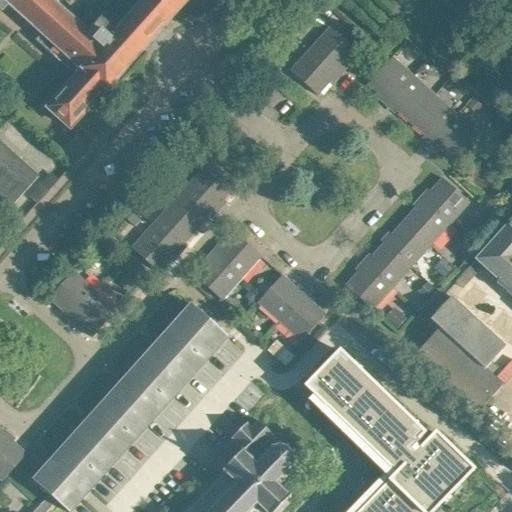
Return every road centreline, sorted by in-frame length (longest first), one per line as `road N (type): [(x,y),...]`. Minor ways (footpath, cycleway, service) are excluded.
road 1 (residential): [(241,204),(310,260),(331,249),(387,188),(388,161),(336,116),(316,120),(287,150)]
road 2 (residential): [(0,275),(190,63)]
road 3 (residential): [(95,361),(241,204)]
road 4 (residential): [(287,150),(190,63)]
road 5 (residential): [(95,361),(0,275)]
road 6 (residential): [(0,409),(31,422),(95,361)]
